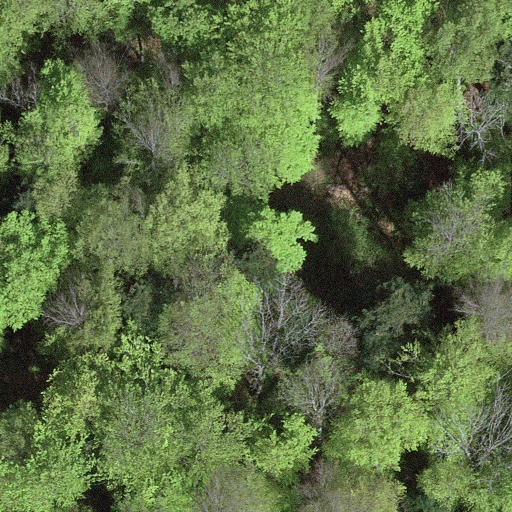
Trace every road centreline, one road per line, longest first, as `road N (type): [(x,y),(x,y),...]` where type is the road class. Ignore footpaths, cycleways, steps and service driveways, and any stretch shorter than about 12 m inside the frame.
road 1 (track): [(0,389),(267,469),(350,511)]
road 2 (track): [(267,469),(0,441)]
